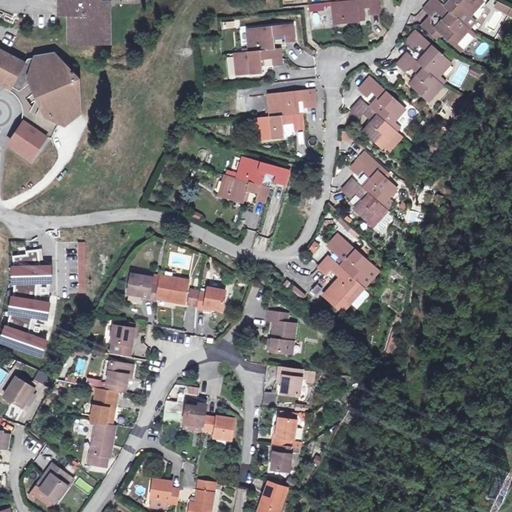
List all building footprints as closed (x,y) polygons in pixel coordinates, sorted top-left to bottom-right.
[(69,24),(69,45),(110,45),(110,29),(107,29),(107,21),(110,21),(110,7),(107,7),(106,0),(59,0),(59,9),(63,9),(63,16),(69,15),(73,15),(73,24),(69,24)] [(335,25),(360,22),(359,9),(370,8),(371,14),(380,13),(378,0),(355,0),(338,2),(332,2),(335,25)] [(437,0),(431,0),(424,9),(430,15),(432,16),(436,11),(446,20),(437,29),(444,35),(461,51),(476,34),(470,29),(464,23),(446,7),(437,0)] [(451,0),(446,7),(464,23),(470,17),(484,1),(483,0),(451,0)] [(511,12),(511,7),(499,1),(497,7),(511,14),(511,12)] [(430,15),(421,24),(439,41),(444,35),(437,29),(432,24),(432,16),(430,15)] [(464,23),(470,29),(477,22),(470,17),(464,23)] [(247,29),(250,52),(275,49),(274,36),(285,35),(286,41),(295,40),(293,24),(247,29)] [(419,63),(437,79),(452,63),(416,30),(405,42),(413,49),(418,44),(427,53),(419,63)] [(235,53),(237,75),(263,73),(262,60),(273,58),(273,65),(282,64),(281,48),(275,49),(250,52),(235,53)] [(340,59),(343,50),(334,48),(332,57),(340,59)] [(0,49),(0,82),(11,89),(12,87),(20,91),(24,88),(31,97),(39,90),(40,91),(44,100),(36,101),(27,119),(26,120),(25,123),(10,144),(32,160),(42,147),(47,137),(52,140),(60,123),(65,125),(80,114),(78,76),(73,74),(75,73),(73,71),(72,73),(54,54),(28,59),(26,63),(0,49)] [(410,85),(428,102),(443,85),(437,79),(419,63),(408,53),(397,65),(405,72),(409,67),(419,75),(410,85)] [(372,110),(391,126),(406,109),(370,77),(359,89),(367,96),(371,91),(381,100),(372,110)] [(11,89),(10,91),(11,92),(15,95),(18,99),(21,103),(22,107),(23,110),(23,115),(22,118),(26,120),(27,119),(36,101),(31,97),(24,88),(20,91),(12,87),(11,89)] [(269,94),(271,117),(297,114),(295,101),(307,100),(307,106),(316,105),(315,90),(269,94)] [(372,110),(361,100),(350,112),(358,119),(363,114),(372,122),(364,132),(382,149),(385,146),(390,151),(403,137),(391,126),(372,110)] [(256,118),(259,140),(284,138),(283,125),(294,124),(295,130),(304,129),(302,114),(297,114),(271,117),(256,118)] [(243,156),(237,178),(262,185),(266,173),(277,176),(275,183),(285,186),(290,170),(243,156)] [(364,189),(383,205),(398,188),(362,156),(351,168),(359,175),(364,170),(373,179),(364,189)] [(266,173),(262,185),(269,188),(271,182),(275,183),(277,176),(266,173)] [(225,174),(219,197),(244,204),(248,190),(258,194),(257,200),(265,202),(269,188),(262,185),(237,178),(225,174)] [(356,211),(374,227),(389,211),(383,205),(364,189),(353,179),(342,191),(350,198),(355,193),(364,201),(356,211)] [(341,267),(360,284),(375,267),(339,235),(328,247),(336,254),(341,249),(350,258),(341,267)] [(312,241),(308,251),(317,255),(321,244),(312,241)] [(13,256),(14,267),(19,267),(19,283),(15,284),(14,297),(18,298),(15,314),(11,313),(7,327),(11,328),(6,344),(40,356),(46,340),(28,334),(30,326),(33,317),(47,319),(50,303),(36,301),(37,293),(37,288),(38,283),(52,282),(51,266),(39,266),(38,259),(37,253),(41,253),(40,250),(27,252),(27,255),(13,256)] [(334,305),(344,313),(366,289),(360,284),(341,267),(329,256),(318,268),(326,275),(331,270),(340,279),(331,289),(341,298),(334,305)] [(132,274),(129,293),(143,296),(149,297),(149,300),(157,301),(157,298),(159,287),(151,286),(153,278),(132,274)] [(153,278),(151,286),(159,287),(161,276),(153,274),(153,278)] [(159,287),(157,298),(185,303),(189,280),(165,276),(161,276),(159,287)] [(293,286),(290,291),(304,298),(306,293),(293,286)] [(200,293),(197,308),(204,310),(205,307),(222,310),(226,291),(208,288),(207,294),(200,293)] [(331,289),(324,296),(334,305),(341,298),(331,289)] [(200,293),(190,291),(188,304),(198,306),(200,293)] [(287,323),(289,313),(269,310),(268,320),(275,321),(271,351),(292,354),(296,324),(287,323)] [(116,352),(131,355),(134,335),(136,323),(122,320),(121,326),(114,325),(111,342),(117,343),(116,352)] [(11,328),(6,327),(1,342),(6,344),(11,328)] [(391,357),(401,334),(393,331),(382,353),(391,357)] [(91,350),(76,347),(76,355),(89,357),(91,350)] [(107,383),(106,389),(126,393),(128,379),(131,364),(111,361),(107,383)] [(303,370),(280,367),(279,375),(284,376),(283,383),(281,393),(300,395),(302,380),(303,370)] [(303,370),(302,380),(309,381),(310,371),(303,370)] [(19,373),(17,377),(35,389),(37,385),(19,373)] [(48,373),(43,383),(50,387),(55,377),(48,373)] [(5,395),(23,407),(27,400),(30,402),(32,399),(29,397),(35,389),(17,377),(5,395)] [(86,385),(106,389),(107,383),(88,379),(86,385)] [(97,388),(92,421),(97,422),(113,424),(118,392),(97,388)] [(273,405),(274,392),(264,392),(263,405),(273,405)] [(352,407),(358,397),(354,395),(348,405),(352,407)] [(166,400),(163,420),(184,423),(203,426),(205,416),(207,404),(199,403),(199,407),(187,405),(183,404),(183,402),(166,400)] [(16,422),(21,408),(10,404),(5,418),(16,422)] [(283,412),(282,418),(295,420),(296,413),(283,412)] [(203,426),(203,430),(215,432),(214,438),(232,440),(235,419),(218,416),(217,418),(205,416),(203,426)] [(275,436),(273,444),(291,446),(292,441),(292,439),(294,440),(297,420),(295,420),(282,418),(279,417),(277,436),(275,436)] [(91,454),(89,463),(106,467),(108,457),(111,457),(116,425),(113,424),(97,422),(91,454)] [(184,423),(183,429),(202,432),(203,430),(203,426),(184,423)] [(0,449),(0,450),(1,448),(8,449),(8,446),(11,434),(3,433),(3,431),(0,430),(0,449)] [(274,452),(272,469),(290,472),(292,454),(290,454),(291,452),(301,453),(301,448),(291,446),(273,444),(272,452),(274,452)] [(45,475),(49,478),(41,488),(58,501),(69,486),(60,480),(65,473),(53,464),(45,475)] [(49,478),(45,475),(35,488),(56,504),(58,501),(41,488),(49,478)] [(79,477),(74,484),(88,495),(94,488),(79,477)] [(154,479),(151,497),(170,500),(170,503),(177,504),(179,488),(172,487),(173,482),(154,479)] [(191,503),(189,511),(211,511),(216,483),(199,481),(196,503),(191,503)] [(259,511),(279,511),(288,488),(269,482),(263,499),(264,499),(259,511)] [(170,500),(151,497),(149,508),(168,511),(170,500)]
